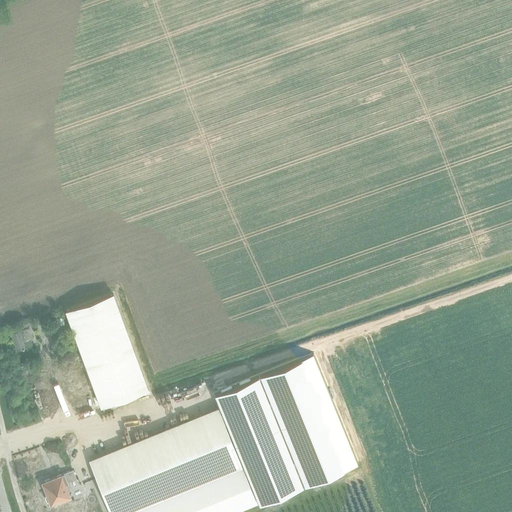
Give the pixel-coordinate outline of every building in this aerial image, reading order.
[(148,389),(113,292),(65,310),(101,406),(148,389)] [(20,329),(31,325),(29,318),(18,322),(20,329)] [(41,328),(48,327),(48,325),(52,324),(51,318),(40,320),(41,328)] [(17,351),(26,348),(27,348),(27,347),(32,345),(30,339),(33,338),(29,327),(21,330),(11,334),(17,351)] [(314,352),(214,392),(259,501),(358,461),(314,352)] [(219,408),(91,460),(111,511),(233,511),(257,502),(219,408)] [(42,482),(50,503),(70,497),(67,489),(69,488),(67,482),(76,478),(73,470),(64,474),(64,473),(42,482)]
